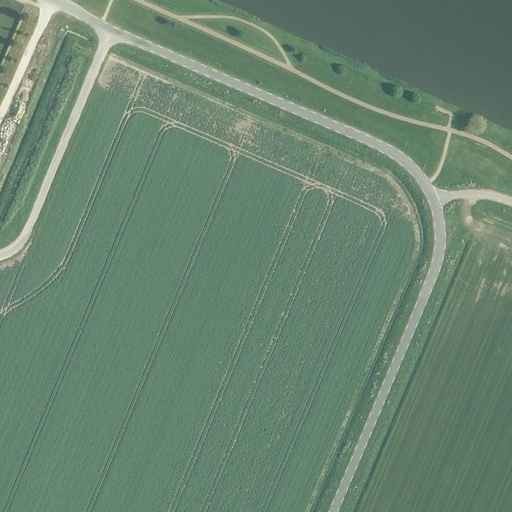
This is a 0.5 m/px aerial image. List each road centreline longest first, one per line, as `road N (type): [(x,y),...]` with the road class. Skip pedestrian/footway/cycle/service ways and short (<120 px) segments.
road 1 (residential): [(432,199),(392,151),(111,28)]
road 2 (residential): [(332,511),(439,255),(432,199)]
road 3 (unclassified): [(0,255),(24,237),(111,28)]
road 4 (residential): [(50,1),(0,120)]
